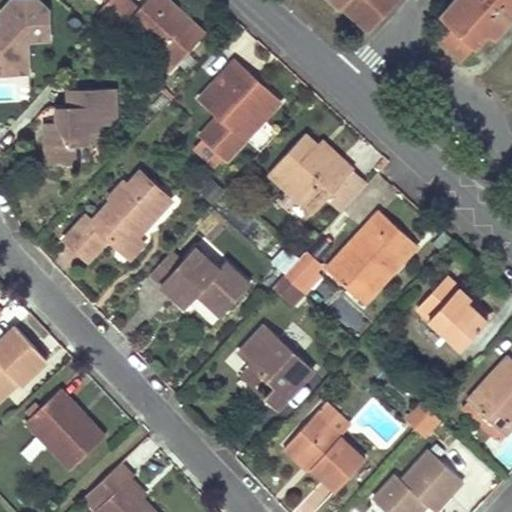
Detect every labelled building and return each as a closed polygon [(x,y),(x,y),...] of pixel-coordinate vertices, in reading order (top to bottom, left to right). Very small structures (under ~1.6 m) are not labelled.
[(25,49),(25,45),(25,40),(48,41),(47,12),(36,0),(12,0),(0,12),(1,23),(0,23),(0,73),(4,73),(25,49)] [(157,52),(155,54),(152,57),(168,72),(203,33),(167,0),(146,0),(138,9),(128,0),(107,0),(98,10),(120,30),(126,23),(157,52)] [(329,0),(338,7),(341,4),(368,29),(394,0),(329,0)] [(487,30),(495,38),(511,18),(511,0),(451,0),(440,13),(446,19),(474,44),(487,30)] [(474,44),(446,19),(442,24),(469,50),(474,44)] [(459,62),(469,50),(442,24),(432,36),(459,62)] [(4,73),(26,73),(25,49),(4,73)] [(226,159),(246,138),(241,133),(258,115),(263,119),(279,101),(234,59),(198,98),(217,116),(200,135),(226,159)] [(45,146),(54,146),(54,163),(75,163),(74,145),(96,145),(96,126),(116,125),(115,88),(68,89),(69,107),(53,107),(53,121),(44,121),(45,146)] [(352,170),(337,155),(321,141),(317,145),(304,134),(267,173),(311,214),(327,197),(352,170)] [(54,146),(45,146),(45,164),(54,163),(54,146)] [(339,208),(364,181),(352,170),(327,197),(339,208)] [(151,220),(169,199),(139,171),(127,185),(121,178),(107,195),(110,198),(91,219),(85,214),(64,238),(87,258),(107,236),(121,248),(134,233),(148,217),(151,220)] [(325,269),(363,303),(416,244),(379,210),(325,269)] [(143,240),(134,233),(121,248),(129,256),(143,240)] [(198,293),(210,303),(222,314),(250,284),(224,260),(217,267),(195,246),(160,283),(185,306),(198,293)] [(319,267),(303,253),(292,265),(284,274),(295,284),(299,288),(319,267)] [(284,274),(292,265),(281,254),(272,264),(284,274)] [(292,305),(303,292),(299,288),(295,284),(284,274),(272,286),(292,305)] [(427,320),(443,334),(458,349),(485,320),(466,301),(469,298),(446,275),(417,306),(429,317),(427,320)] [(261,397),(268,403),(275,409),(313,368),(264,323),(237,352),(250,364),(265,378),(272,385),(261,397)] [(0,399),(18,383),(20,385),(46,362),(14,326),(0,338),(0,399)] [(466,400),(502,433),(511,422),(511,358),(507,355),(466,400)] [(265,378),(250,364),(239,376),(254,390),(265,378)] [(68,468),(86,452),(104,435),(61,388),(25,421),(68,468)] [(427,395),(421,401),(431,410),(436,403),(427,395)] [(351,425),(325,401),(320,405),(346,429),(351,425)] [(431,410),(421,401),(402,421),(412,431),(431,410)] [(436,403),(431,410),(438,417),(444,411),(436,403)] [(334,490),(363,460),(339,437),(346,429),(320,405),(284,444),(334,490)] [(431,410),(412,431),(422,441),(441,420),(438,417),(431,410)] [(394,475),(372,499),(385,511),(410,511),(422,500),(427,506),(433,511),(462,481),(428,448),(399,479),(394,475)] [(96,511),(152,511),(124,482),(131,476),(119,463),(82,497),(96,511)] [(422,500),(410,511),(421,511),(427,506),(422,500)]
